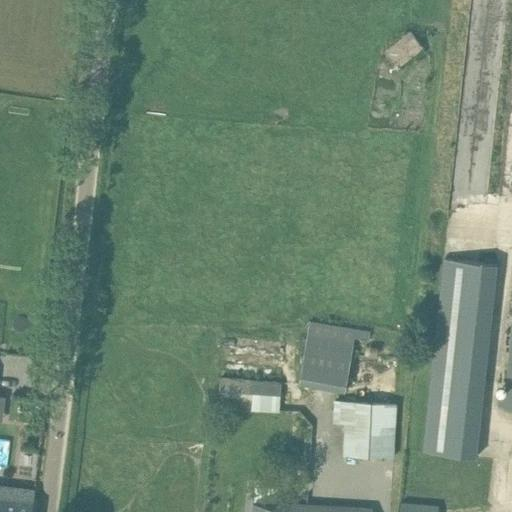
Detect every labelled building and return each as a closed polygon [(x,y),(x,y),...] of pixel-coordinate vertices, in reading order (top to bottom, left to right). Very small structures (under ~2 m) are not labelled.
[(410,29),(385,51),(398,68),(424,48),(410,29)] [(439,256),(421,450),(471,454),(488,260),(439,256)] [(299,384),(345,392),(354,336),(370,339),(371,330),(310,319),(299,384)] [(279,412),(281,382),(221,376),(218,406),(279,412)] [(397,403),(334,400),(333,420),(346,420),(344,454),(394,457),(397,403)] [(31,511),(34,488),(0,483),(0,511),(31,511)] [(371,511),(372,508),(253,501),(252,511),(371,511)] [(399,511),(436,511),(437,506),(401,502),(399,511)]
